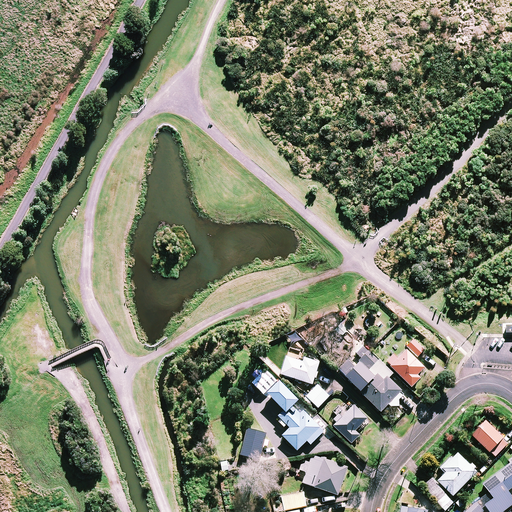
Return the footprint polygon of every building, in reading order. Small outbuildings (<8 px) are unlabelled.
[(347,331),(341,325),(335,331),(341,337),(347,331)] [(423,351),(413,341),(407,348),(417,357),(423,351)] [(392,374),(363,346),(356,353),(362,359),(354,367),(347,360),(338,370),(380,412),(387,405),(389,407),(399,407),(399,399),(403,394),(387,379),(392,374)] [(424,368),(406,350),(394,362),(391,358),(386,363),(411,388),(420,379),(416,376),(424,368)] [(302,362),(286,357),(280,375),(312,385),(319,363),(304,358),(302,362)] [(276,381),(259,365),(247,379),(263,395),(276,381)] [(278,382),(266,394),(283,411),(275,419),(284,427),(286,425),(289,429),(282,436),(296,451),(306,441),(310,445),(328,427),(317,416),(312,421),(301,410),(304,407),(300,403),(297,406),(295,403),(297,401),(278,382)] [(329,397),(317,385),(306,397),(318,408),(329,397)] [(366,419),(353,406),(340,419),(337,416),(333,420),(336,423),(333,426),(351,444),(359,436),(354,431),(366,419)] [(508,443),(485,421),(471,435),(494,458),(508,443)] [(266,434),(247,429),(240,455),(259,460),(266,434)] [(476,472),(456,452),(440,468),(445,473),(437,481),(452,496),(476,472)] [(305,461),(304,463),(300,466),(298,471),(305,474),(301,483),(337,496),(348,465),(320,456),(320,459),(314,457),(313,459),(310,458),(309,462),(305,461)] [(227,461),(219,462),(222,473),(230,471),(227,461)] [(511,487),(511,462),(482,485),(488,493),(464,511),(482,511),(480,508),(485,504),(491,511),(493,511),(511,499),(506,492),(511,487)] [(453,503),(431,479),(422,487),(445,511),(453,503)] [(353,482),(348,480),(343,492),(348,494),(353,482)] [(276,488),(269,490),(271,503),(279,501),(276,488)] [(303,492),(281,496),(282,503),(273,505),(274,511),(277,511),(306,507),(303,492)]
